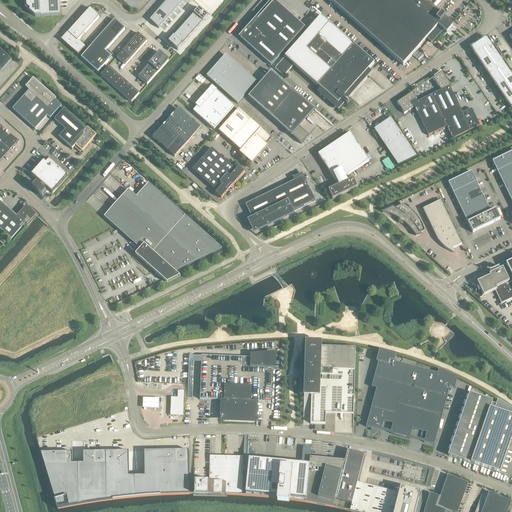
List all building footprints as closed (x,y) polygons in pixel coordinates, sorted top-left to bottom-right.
[(25,0),(26,8),(35,17),(61,15),(60,0),(25,0)] [(168,0),(164,5),(173,13),(178,8),(168,0)] [(450,24),(422,0),(328,0),(331,2),(359,27),(387,52),(403,66),(404,65),(417,50),(425,41),(427,39),(432,44),(443,31),(447,34),(454,26),(450,23),(450,24)] [(275,1),(248,31),(241,39),(250,47),(271,66),(305,28),(305,27),(275,1)] [(164,5),(159,10),(168,18),(173,13),(164,5)] [(199,8),(194,14),(203,22),(208,16),(199,8)] [(78,41),(88,30),(100,17),(90,9),(68,33),(71,35),(65,42),(78,54),(84,47),(78,41)] [(159,10),(155,15),(164,23),(168,18),(159,10)] [(194,14),(189,20),(198,28),(203,22),(194,14)] [(155,15),(150,21),(159,29),(164,23),(155,15)] [(321,16),(275,69),(284,77),(294,65),(321,89),(318,92),(331,104),(336,108),(339,111),(345,104),(347,106),(350,102),(349,101),(348,100),(349,99),(350,97),(353,94),(360,86),(364,82),(367,79),(369,76),(372,73),(368,70),(369,70),(374,63),(321,16)] [(115,20),(81,58),(98,73),(112,57),(105,51),(125,29),(115,20)] [(189,20),(184,25),(193,33),(198,28),(189,20)] [(184,25),(179,31),(188,39),(193,33),(184,25)] [(179,31),(174,37),(183,45),(188,39),(179,31)] [(126,66),(147,42),(138,34),(117,58),(126,66)] [(174,37),(169,43),(178,51),(183,45),(174,37)] [(475,56),(472,57),(484,74),(486,73),(495,86),(493,88),(504,105),(507,103),(511,110),(511,74),(503,61),(506,60),(494,43),(492,44),(487,37),(470,49),(475,56)] [(0,71),(1,72),(12,60),(0,49),(0,71)] [(160,53),(138,77),(147,85),(169,61),(160,53)] [(211,72),(207,76),(238,104),(257,82),(242,69),(239,73),(225,60),(213,73),(211,72)] [(139,94),(109,67),(101,75),(132,103),(139,94)] [(314,110),(271,72),(249,98),(289,134),(291,136),(292,135),(294,137),(293,137),(301,144),(309,136),(299,127),(314,110),(314,111),(316,109),(315,108),(314,110)] [(452,139),(480,126),(478,121),(473,123),(467,112),(472,109),(463,113),(450,87),(451,86),(442,72),(433,79),(441,91),(417,102),(416,100),(417,99),(412,93),(397,103),(404,114),(415,107),(428,136),(447,127),(452,139)] [(13,109),(13,110),(35,130),(36,129),(47,117),(48,116),(50,119),(62,106),(55,100),(57,99),(34,78),(26,87),(30,91),(13,109)] [(194,111),(193,111),(214,130),(234,107),(217,91),(212,87),(196,105),(197,107),(194,111)] [(3,101),(12,91),(10,89),(1,99),(3,101)] [(97,135),(88,128),(87,129),(65,109),(55,120),(66,130),(59,138),(72,149),(74,147),(80,152),(81,151),(82,152),(95,137),(97,135)] [(174,157),(175,157),(201,128),(179,109),(166,123),(153,138),(162,146),(174,157)] [(272,138),(239,109),(219,131),(252,161),(252,160),(257,155),(258,156),(260,154),(259,153),(272,138)] [(384,136),(380,139),(398,166),(417,157),(391,118),(387,121),(388,123),(379,129),(384,136)] [(0,161),(17,142),(10,135),(8,137),(0,129),(0,161)] [(351,134),(318,155),(337,182),(338,181),(339,185),(329,190),(333,200),(358,188),(353,178),(347,182),(345,177),(369,161),(351,134)] [(234,168),(212,149),(192,170),(214,190),(215,188),(218,191),(216,194),(222,199),(229,190),(231,192),(230,192),(231,192),(233,190),(233,189),(232,190),(231,188),(245,173),(239,168),(235,172),(232,169),(234,168)] [(493,162),(497,172),(509,166),(504,156),(493,162)] [(52,193),(68,176),(47,158),(34,173),(39,178),(38,180),(42,184),(40,186),(37,183),(33,188),(42,197),(47,192),(44,190),(46,188),(52,193)] [(511,172),(509,166),(497,172),(501,179),(511,173),(511,172)] [(471,172),(460,178),(465,187),(476,182),(471,172)] [(511,173),(501,179),(505,187),(511,183),(511,173)] [(247,220),(254,234),(295,214),(294,212),(316,201),(302,174),(300,175),(293,178),(295,181),(262,197),(246,205),(252,218),(247,220)] [(460,178),(449,183),(453,193),(465,187),(460,178)] [(476,182),(465,187),(468,195),(480,189),(476,182)] [(129,190),(104,217),(120,231),(141,250),(136,255),(139,258),(140,257),(161,276),(163,278),(162,278),(167,283),(180,277),(175,272),(222,249),(149,184),(137,197),(129,190)] [(465,187),(453,193),(457,200),(468,195),(465,187)] [(480,189),(468,195),(472,202),(484,197),(480,189)] [(468,195),(457,200),(461,208),(472,202),(468,195)] [(484,197),(472,202),(476,210),(487,204),(484,197)] [(455,252),(454,252),(453,249),(462,244),(441,201),(423,210),(438,240),(444,246),(448,249),(456,252),(455,252)] [(0,202),(0,230),(11,240),(25,224),(26,226),(35,216),(36,215),(26,206),(16,217),(0,202)] [(472,202),(461,208),(464,216),(476,210),(472,202)] [(487,204),(476,210),(479,217),(491,212),(487,204)] [(407,208),(403,205),(395,209),(393,208),(382,213),(387,214),(392,216),(396,218),(400,220),(399,222),(403,224),(404,223),(405,224),(408,227),(410,229),(413,233),(416,236),(421,235),(420,233),(425,231),(424,230),(423,226),(421,223),(418,218),(415,215),(412,211),(407,208)] [(476,210),(464,216),(468,223),(479,217),(476,210)] [(491,212),(479,217),(468,223),(473,233),(501,220),(496,210),(491,212)] [(490,276),(477,283),(484,296),(495,291),(502,304),(511,298),(511,291),(508,283),(509,282),(503,268),(500,270),(499,268),(492,271),(493,273),(489,275),(490,276)] [(356,349),(306,347),(303,423),(325,424),(326,414),(335,414),(336,403),(354,404),(356,349)] [(202,365),(200,400),(221,400),(221,401),(226,401),(226,420),(255,421),(256,402),(258,402),(271,403),(273,368),(275,368),(275,354),(252,356),(252,358),(202,356),(202,365)] [(377,389),(366,427),(381,431),(384,422),(393,424),(390,434),(410,439),(413,429),(427,433),(424,443),(434,446),(452,379),(442,377),(443,375),(395,362),(396,358),(381,354),(372,387),(377,389)] [(171,409),(171,415),(178,416),(182,416),(183,416),(184,391),(183,391),(179,391),(178,391),(178,392),(178,398),(177,409),(171,409)] [(470,394),(449,456),(511,477),(511,451),(508,450),(511,439),(511,410),(509,409),(498,401),(496,406),(492,404),(493,401),(470,394)] [(159,409),(160,399),(143,398),(143,408),(159,409)] [(145,477),(137,477),(138,497),(161,495),(184,495),(190,494),(189,451),(145,452),(145,477)] [(332,506),(332,507),(353,511),(415,511),(419,498),(420,496),(420,493),(401,488),(400,492),(399,493),(357,482),(364,455),(348,451),(345,461),(335,500),(352,504),(350,510),(334,507),(332,506)] [(84,464),(78,464),(79,505),(93,502),(107,500),(106,452),(84,452),(84,464)] [(129,452),(106,452),(107,500),(111,500),(131,497),(138,497),(137,477),(129,477),(129,452)] [(42,453),(41,453),(52,489),(58,509),(68,507),(73,506),(79,505),(78,464),(73,464),(73,453),(42,453)] [(210,456),(209,483),(198,483),(198,493),(204,493),(204,494),(190,494),(244,496),(244,495),(242,495),(243,457),(210,456)] [(310,465),(306,501),(334,506),(335,500),(345,461),(310,458),(310,465)] [(249,459),(246,494),(278,497),(278,498),(291,499),(291,498),(306,501),(310,465),(249,459)] [(430,493),(424,511),(507,511),(511,502),(489,492),(481,511),(451,511),(452,511),(451,511),(457,511),(468,483),(448,475),(440,497),(430,493)]
